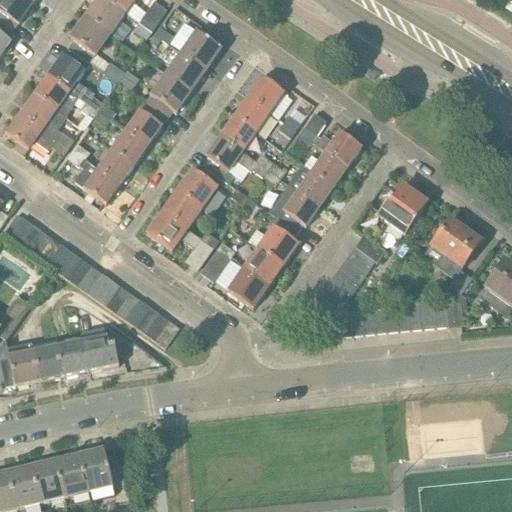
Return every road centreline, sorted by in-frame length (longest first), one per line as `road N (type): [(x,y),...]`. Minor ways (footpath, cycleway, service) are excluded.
road 1 (residential): [(248,362),(408,151)]
road 2 (residential): [(251,390),(511,361)]
road 3 (residential): [(0,437),(251,390)]
road 4 (residential): [(118,253),(263,45)]
road 5 (residential): [(408,151),(263,45)]
road 6 (tertiary): [(511,94),(360,0)]
road 7 (residential): [(248,362),(232,330),(118,253)]
road 8 (residential): [(118,253),(0,168)]
road 9 (residential): [(0,102),(73,0)]
road 10 (residential): [(511,222),(408,151)]
